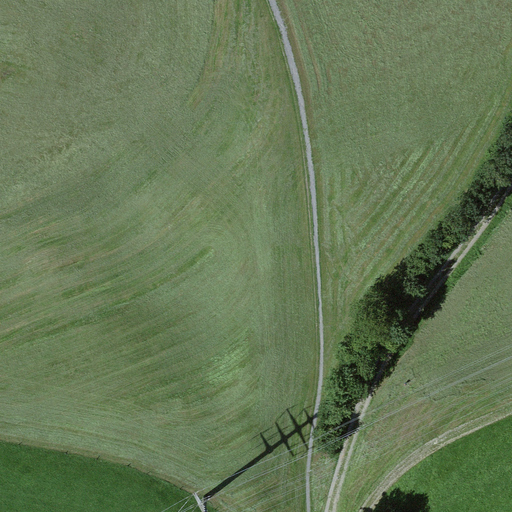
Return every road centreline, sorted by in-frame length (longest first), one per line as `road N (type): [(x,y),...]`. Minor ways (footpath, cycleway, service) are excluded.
road 1 (track): [(511,200),(381,367),(329,511)]
road 2 (track): [(511,409),(432,446),(366,511)]
